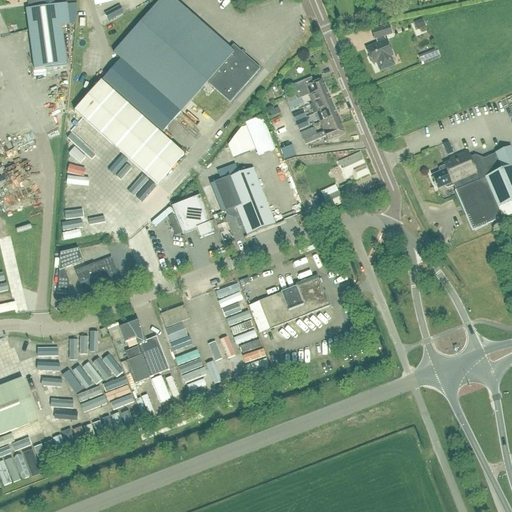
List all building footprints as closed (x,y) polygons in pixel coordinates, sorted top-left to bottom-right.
[(24,0),(25,4),(29,3),(29,10),(56,6),(54,0),(24,0)] [(75,112),(158,186),(184,156),(161,135),(181,113),(181,114),(207,84),(230,104),(260,70),(234,46),(229,51),(172,0),(161,0),(114,54),(121,60),(75,112)] [(56,6),(29,10),(32,30),(29,31),(34,70),(67,66),(62,26),(70,25),(67,4),(56,6)] [(102,12),(104,20),(119,17),(117,8),(102,12)] [(421,19),(411,23),(414,32),(424,28),(421,19)] [(375,40),(376,40),(378,45),(367,49),(370,58),(369,59),(371,63),(372,63),(373,65),(378,63),(382,71),(381,72),(395,66),(391,58),(394,57),(387,41),(386,42),(385,38),(392,36),(389,27),(372,32),(375,40)] [(254,43),(252,47),(272,62),(275,58),(254,43)] [(309,96),(326,89),(322,79),(313,83),(311,79),(295,85),(297,91),(294,93),(295,96),(286,100),(288,105),(302,99),(309,96)] [(313,105),(313,106),(330,99),(326,89),(309,96),(313,105)] [(288,105),(290,110),(304,104),(302,99),(288,105)] [(334,108),(330,99),(313,106),(313,105),(310,106),(314,115),(316,114),(317,115),(334,108)] [(317,115),(321,124),(337,117),(334,108),(317,115)] [(321,124),(324,132),(324,133),(341,125),(337,117),(321,124)] [(241,130),(227,148),(233,161),(256,150),(259,157),(275,151),(263,119),(245,125),(246,128),(241,130)] [(305,119),(295,123),(298,130),(308,126),(305,119)] [(345,135),(341,125),(324,133),(324,132),(317,135),(317,136),(304,142),(305,146),(326,137),(328,142),(345,135)] [(314,128),(300,134),(304,142),(317,136),(317,135),(314,128)] [(450,162),(443,165),(444,166),(439,168),(438,170),(439,173),(432,176),(437,189),(451,183),(452,186),(453,185),(472,231),(502,218),(498,208),(511,202),(511,157),(508,149),(496,155),(482,160),(475,157),(470,159),(467,152),(449,159),(450,162)] [(345,179),(352,175),(355,181),(368,174),(359,153),(338,163),(345,179)] [(214,184),(225,213),(236,208),(247,236),(275,225),(253,169),(230,178),(214,184)] [(2,171),(0,171),(0,202),(14,196),(2,171)] [(325,200),(329,209),(343,203),(338,193),(325,200)] [(200,197),(172,208),(183,236),(197,230),(200,239),(214,234),(200,197)] [(60,254),(57,294),(65,295),(68,292),(69,282),(64,270),(83,262),(77,248),(60,254)] [(101,292),(99,287),(118,280),(110,259),(76,273),(86,298),(101,292)] [(259,302),(269,331),(330,307),(319,279),(259,302)] [(141,356),(126,362),(134,384),(168,371),(156,338),(146,342),(138,321),(119,329),(125,343),(135,339),(137,345),(141,356)] [(116,331),(108,335),(112,342),(119,339),(116,331)] [(118,364),(121,375),(126,373),(123,362),(118,364)] [(0,436),(38,422),(22,379),(0,387),(0,436)]
